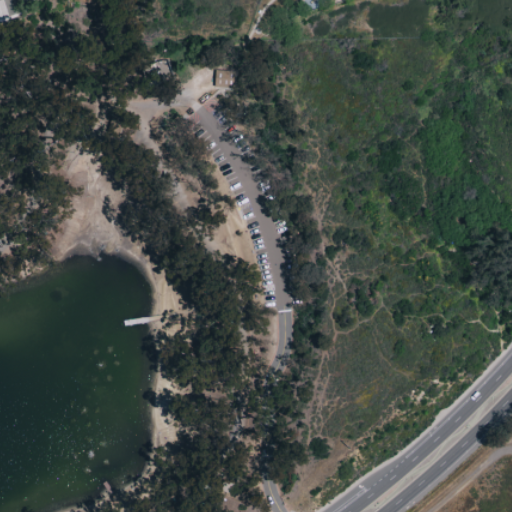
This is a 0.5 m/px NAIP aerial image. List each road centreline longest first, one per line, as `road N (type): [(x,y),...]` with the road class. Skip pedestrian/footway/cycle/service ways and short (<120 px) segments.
road 1 (tertiary): [(385,511),(511,401)]
road 2 (tertiary): [(511,364),(400,470)]
